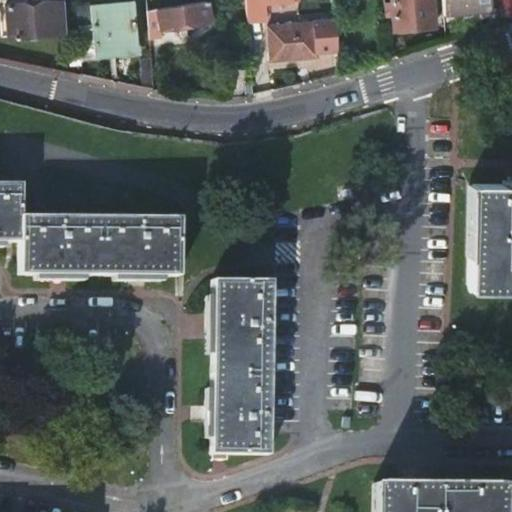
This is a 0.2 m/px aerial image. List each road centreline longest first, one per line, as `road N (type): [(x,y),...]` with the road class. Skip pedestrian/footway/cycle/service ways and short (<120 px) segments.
road 1 (secondary): [(0,76),(227,121),(414,76)]
road 2 (residential): [(0,313),(128,315),(147,325),(166,358),(162,507)]
road 3 (residential): [(311,457),(316,227),(408,205)]
road 4 (residential): [(397,444),(408,205)]
road 5 (residential): [(162,507),(0,472)]
road 6 (residential): [(162,507),(311,457)]
road 7 (residential): [(408,205),(414,76)]
